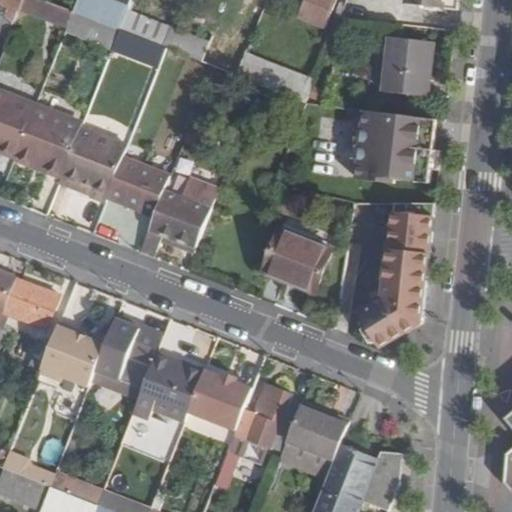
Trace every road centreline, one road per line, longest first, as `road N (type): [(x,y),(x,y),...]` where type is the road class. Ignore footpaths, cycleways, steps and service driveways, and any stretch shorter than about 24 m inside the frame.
road 1 (residential): [(0,226),(456,402)]
road 2 (tertiary): [(498,0),(470,258)]
road 3 (tertiary): [(470,258),(456,402)]
